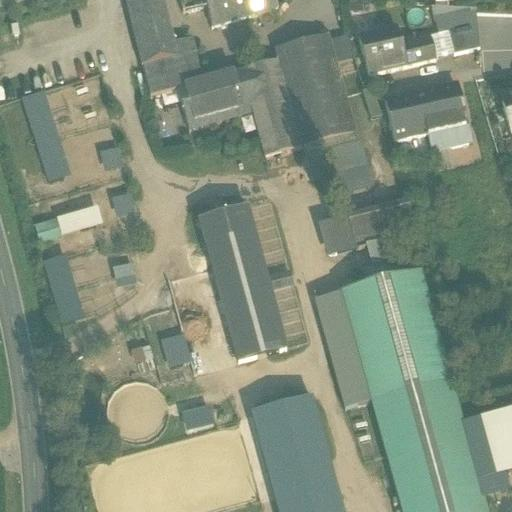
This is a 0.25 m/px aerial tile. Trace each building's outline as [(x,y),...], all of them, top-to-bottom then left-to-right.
[(174,49),(161,0),(140,0),(125,4),(141,70),(177,62),(174,49)] [(202,0),(177,0),(182,17),(206,12),(202,0)] [(244,0),(202,0),(206,12),(211,32),(244,22),(240,8),(246,6),(244,0)] [(273,0),(244,0),(246,6),(240,8),(244,22),(277,12),(273,0)] [(475,12),(430,11),(437,39),(447,36),(446,33),(476,25),(475,12)] [(476,25),(446,33),(447,36),(453,58),(479,52),(476,25)] [(395,32),(357,42),(368,81),(405,71),(398,45),(395,32)] [(428,37),(398,45),(405,71),(435,63),(428,37)] [(328,39),(275,54),(278,64),(278,65),(302,152),(355,137),(328,39)] [(192,44),(174,49),(177,62),(195,57),(192,44)] [(177,62),(141,70),(149,102),(177,94),(202,87),(195,57),(177,62)] [(278,65),(240,76),(251,117),(252,117),(264,162),(302,152),(278,65)] [(202,87),(177,94),(188,135),(251,117),(240,76),(202,87)] [(455,87),(384,105),(394,147),(427,139),(465,129),(455,87)] [(55,104),(62,122),(81,115),(74,97),(55,104)] [(511,97),(501,101),(511,138),(511,97)] [(45,169),(69,162),(55,116),(32,124),(45,169)] [(465,129),(427,139),(431,156),(469,146),(465,129)] [(104,154),(106,173),(124,170),(122,151),(104,154)] [(362,153),(306,166),(311,183),(367,168),(362,153)] [(114,201),(119,220),(137,215),(132,197),(114,201)] [(407,208),(347,224),(351,237),(355,253),(415,237),(407,208)] [(41,244),(106,228),(101,211),(36,227),(41,244)] [(250,212),(199,226),(238,366),(289,352),(250,212)] [(351,237),(347,224),(338,227),(341,240),(351,237)] [(415,259),(363,273),(368,290),(420,276),(415,259)] [(291,274),(277,279),(282,291),(295,286),(291,274)] [(368,290),(341,297),(371,407),(451,385),(420,276),(368,290)] [(341,297),(314,305),(344,414),(371,407),(341,297)] [(161,345),(169,372),(193,365),(185,338),(161,345)] [(485,511),(451,385),(371,407),(400,511),(485,511)]
